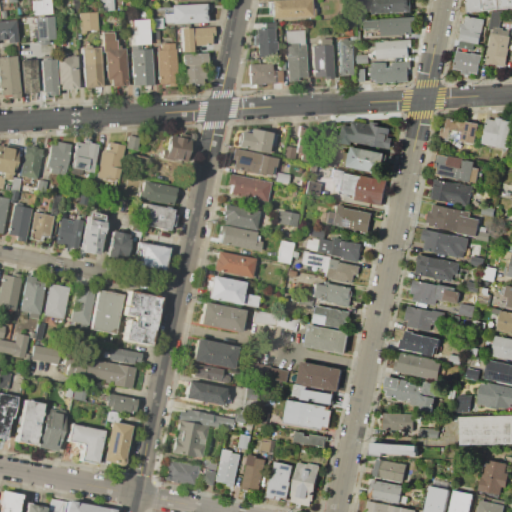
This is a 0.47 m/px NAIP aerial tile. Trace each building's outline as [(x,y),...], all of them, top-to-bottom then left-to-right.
[(31,1),(41,0),(48,0),(49,14),(33,16),(31,1)] [(70,0),(77,0),(78,12),(71,12),(70,0)] [(98,0),(112,0),(112,10),(98,11),(98,0)] [(270,0),(308,0),(309,7),(312,7),(313,16),(271,18),(270,0)] [(411,0),(412,12),(373,14),(372,0),(411,0)] [(466,0),(480,0),(481,10),(467,11),(466,0)] [(482,0),(496,0),(497,8),(483,9),(482,0)] [(498,0),(511,0),(511,6),(500,8),(498,0)] [(170,5),(204,4),(205,22),(170,23),(170,5)] [(490,27),(493,11),(503,10),(499,29),(490,27)] [(78,13),(95,13),(96,30),(84,31),(84,33),(78,34),(78,13)] [(460,39),(479,43),(485,19),(466,15),(460,39)] [(33,19),(50,17),(53,39),(45,40),(45,42),(36,43),(33,19)] [(381,18),(382,35),(413,34),(413,17),(381,18)] [(0,20),(14,19),(16,41),(6,43),(6,40),(0,40),(0,20)] [(149,19),(161,19),(162,28),(149,29),(149,19)] [(129,20),(146,20),(147,45),(130,45),(129,20)] [(254,29),(265,28),(265,24),(273,23),(275,56),(260,57),(260,55),(256,55),(255,45),(253,45),(252,36),(255,36),(254,29)] [(179,29),(212,28),(212,36),(209,36),(209,45),(191,46),(191,52),(180,52),(179,29)] [(284,31),(302,30),(303,43),(285,44),(284,31)] [(149,32),(157,31),(157,43),(149,43),(149,32)] [(505,66),(487,62),(493,32),(511,36),(505,66)] [(100,33),(101,53),(103,53),(102,49),(115,49),(115,40),(111,40),(111,33),(100,33)] [(355,37),(356,75),(337,76),(335,40),(347,40),(347,37),(355,37)] [(310,46),(318,45),(318,39),(330,39),(331,76),(312,77),(310,46)] [(376,42),(377,58),(410,56),(408,39),(376,42)] [(460,40),(459,47),(473,50),(475,43),(460,40)] [(155,50),(156,83),(166,83),(166,86),(176,86),(174,43),(159,44),(159,50),(155,50)] [(286,81),(284,45),(304,44),(305,77),(296,77),(296,81),(286,81)] [(80,48),(82,88),(100,87),(98,47),(80,48)] [(102,49),(115,49),(123,48),(126,86),(109,87),(109,79),(104,80),(103,53),(102,49)] [(128,50),(131,87),(151,85),(149,49),(128,50)] [(453,68),(457,50),(482,55),(478,73),(471,72),(470,74),(462,72),(462,70),(453,68)] [(180,55),(181,86),(203,85),(202,65),(207,64),(206,53),(180,55)] [(356,55),(357,63),(369,63),(369,54),(356,55)] [(0,57),(15,56),(18,93),(0,94),(0,57)] [(75,56),(76,89),(59,90),(59,85),(56,85),(54,57),(75,56)] [(38,60),(53,59),(56,96),(47,96),(46,92),(40,92),(38,60)] [(19,61),(34,60),(36,92),(21,93),(19,61)] [(408,81),(376,82),(376,80),(372,80),(371,63),(411,61),(411,69),(408,69),(408,81)] [(247,64),(247,84),(271,83),(270,63),(247,64)] [(357,69),(357,80),(370,80),(369,68),(357,69)] [(271,70),(280,70),(281,82),(272,82),(271,70)] [(488,118),(495,120),(496,116),(511,119),(511,125),(508,147),(483,143),(488,118)] [(480,124),(475,144),(439,135),(441,127),(445,127),(448,117),(480,124)] [(342,124),(351,126),(352,121),(370,124),(370,121),(376,122),(376,125),(390,128),(389,137),(392,138),(390,149),(376,146),(376,149),(338,142),(342,124)] [(236,147),(239,132),(247,133),(248,128),(275,134),(272,147),(266,145),(265,153),(236,147)] [(168,135),(179,137),(180,135),(189,136),(184,164),(164,160),(168,135)] [(127,136),(138,138),(136,151),(125,149),(127,136)] [(69,144),(63,176),(47,174),(48,169),(43,168),(48,145),(54,146),(55,142),(69,144)] [(95,145),(90,173),(80,171),(79,177),(68,175),(74,142),(86,145),(86,143),(95,145)] [(99,151),(104,152),(106,143),(123,146),(117,180),(95,176),(99,151)] [(16,147),(11,180),(1,179),(2,173),(0,172),(0,147),(6,148),(7,145),(16,147)] [(23,146),(40,149),(34,179),(18,176),(23,146)] [(283,146),(292,148),(290,159),(281,157),(283,146)] [(352,146),(387,153),(383,173),(348,166),(348,165),(340,163),(342,151),(351,153),(352,146)] [(232,148),(259,154),(259,156),(275,159),(273,168),(270,167),(268,176),(255,173),(255,174),(230,169),(232,162),(229,161),(232,148)] [(145,158),(142,172),(124,168),(127,154),(145,158)] [(476,161),(475,167),(479,168),(477,182),(437,174),(438,168),(435,168),(437,154),(476,161)] [(330,169),(387,181),(383,205),(355,199),(356,194),(335,190),(337,179),(329,177),(330,169)] [(275,172),(288,175),(286,184),(273,181),(275,172)] [(227,174),(269,183),(265,202),(228,194),(229,185),(224,184),(227,174)] [(20,192),(9,190),(11,178),(18,179),(17,183),(22,184),(20,192)] [(473,186),(435,178),(431,197),(468,206),(473,186)] [(36,179),(46,181),(43,194),(34,192),(36,179)] [(141,181),(174,187),(171,206),(136,199),(137,191),(139,192),(141,181)] [(305,181),(319,184),(317,193),(303,191),(305,181)] [(95,204),(85,202),(88,185),(98,186),(95,204)] [(20,192),(9,190),(7,202),(13,203),(13,200),(19,201),(20,192)] [(51,194),(66,197),(63,212),(59,211),(59,215),(48,214),(51,194)] [(120,198),(128,199),(125,214),(117,212),(120,198)] [(142,203),(170,209),(169,214),(173,215),(171,226),(167,226),(166,230),(164,230),(163,231),(157,230),(158,228),(137,224),(138,219),(144,220),(146,209),(141,208),(142,203)] [(223,204),(258,211),(254,231),(221,224),(223,216),(220,215),(223,204)] [(332,204),(372,212),(368,234),(322,225),(323,223),(317,222),(319,212),(325,213),(325,212),(331,213),(332,204)] [(433,204),(432,210),(428,209),(426,222),(429,223),(429,225),(457,231),(456,233),(475,237),(476,239),(489,242),(495,217),(433,204)] [(11,205),(29,208),(22,244),(14,242),(15,236),(5,234),(11,205)] [(277,210),(296,214),(294,227),(275,223),(277,210)] [(31,212),(51,216),(47,238),(40,236),(39,242),(26,239),(31,212)] [(97,254),(77,251),(83,219),(86,219),(87,213),(104,216),(97,254)] [(80,221),(75,249),(66,248),(66,245),(54,243),(59,219),(71,221),(71,219),(80,221)] [(257,252),(211,242),(212,236),(216,237),(219,225),(254,232),(253,239),(259,241),(257,252)] [(470,238),(465,258),(424,249),(426,242),(421,240),(424,228),(470,238)] [(308,229),(322,232),(321,237),(314,236),(313,237),(307,236),(308,229)] [(110,231),(128,235),(124,258),(105,254),(110,231)] [(328,241),(325,254),(307,251),(307,249),(303,248),(305,239),(309,240),(310,237),(328,241)] [(330,237),(363,243),(359,262),(326,256),(330,237)] [(279,240),(291,242),(287,264),(275,261),(279,240)] [(134,241),(166,247),(162,270),(136,264),(139,250),(133,248),(134,241)] [(216,251),(253,259),(249,278),(210,270),(213,259),(214,259),(216,251)] [(303,252),(326,257),(325,259),(322,273),(320,273),(321,268),(301,264),(303,252)] [(461,262),(459,274),(454,273),(452,281),(415,274),(419,254),(461,262)] [(472,255),(470,264),(482,267),(485,258),(472,255)] [(326,259),(360,266),(358,276),(354,275),(352,283),(322,277),(326,259)] [(0,273),(19,276),(13,311),(0,308),(0,273)] [(24,275),(43,279),(36,320),(26,318),(27,313),(18,311),(24,275)] [(206,275),(242,282),(238,306),(204,299),(206,287),(204,287),(206,275)] [(460,289),(457,302),(439,297),(437,304),(414,299),(416,294),(409,293),(413,277),(460,289)] [(461,303),(458,315),(482,320),(491,282),(481,279),(476,305),(461,303)] [(467,280),(465,289),(478,292),(480,283),(467,280)] [(321,281),(353,288),(349,306),(309,298),(312,284),(320,285),(321,281)] [(47,283),(66,287),(60,319),(41,316),(47,283)] [(74,286),(92,289),(85,330),(75,328),(76,324),(68,322),(74,286)] [(96,289),(120,294),(113,334),(89,329),(96,289)] [(158,298),(149,345),(122,340),(126,321),(131,322),(132,317),(122,315),(123,307),(127,308),(128,305),(124,304),(126,292),(158,298)] [(242,293),(256,296),(255,305),(240,302),(242,293)] [(201,302),(242,310),(238,332),(197,324),(201,302)] [(406,304),(403,319),(408,320),(407,325),(429,330),(431,323),(446,326),(449,312),(406,304)] [(317,305),(350,311),(346,330),(313,323),(317,305)] [(511,311),(500,309),(495,330),(511,333),(511,311)] [(253,310),(276,315),(274,326),(251,322),(253,310)] [(486,321),(484,332),(469,329),(471,319),(486,321)] [(36,323),(42,324),(40,337),(34,336),(36,323)] [(349,332),(345,353),(306,346),(310,324),(349,332)] [(405,330),(403,339),(400,339),(398,349),(435,356),(439,337),(405,330)] [(511,337),(495,334),(491,354),(511,358),(511,337)] [(194,338),(235,346),(230,369),(189,361),(194,338)] [(27,359),(30,345),(58,351),(55,365),(27,359)] [(466,346),(465,355),(478,357),(479,348),(466,346)] [(107,347),(139,352),(137,362),(133,361),(132,365),(105,361),(105,358),(101,358),(102,351),(106,352),(107,347)] [(437,380),(441,362),(400,353),(399,359),(396,359),(393,369),(437,380)] [(450,354),(448,364),(461,367),(464,357),(450,354)] [(133,368),(129,388),(63,376),(66,356),(133,368)] [(511,364),(488,359),(485,373),(484,378),(511,384),(511,364)] [(302,360),(342,368),(338,390),(297,382),(302,360)] [(188,363),(221,370),(220,375),(226,376),(225,383),(191,377),(191,373),(186,372),(188,363)] [(287,381),(248,373),(250,363),(289,370),(287,381)] [(473,370),(471,378),(484,381),(484,378),(485,373),(473,370)] [(0,372),(8,374),(5,389),(0,388),(0,372)] [(387,374),(385,382),(382,391),(386,391),(385,395),(419,403),(415,419),(432,422),(441,384),(423,380),(421,385),(408,382),(409,379),(387,374)] [(186,381),(223,388),(222,392),(225,393),(224,398),(221,397),(220,407),(182,399),(186,381)] [(511,388),(480,383),(477,402),(511,407),(511,388)] [(71,394),(73,386),(80,387),(79,395),(71,394)] [(63,397),(66,387),(72,388),(69,398),(63,397)] [(449,387),(446,399),(446,410),(447,420),(456,422),(456,411),(469,411),(468,397),(455,398),(458,388),(449,387)] [(245,388),(259,391),(254,416),(240,413),(245,388)] [(301,399),(303,388),(334,394),(331,404),(315,401),(316,399),(311,398),(310,401),(301,399)] [(0,394),(14,397),(9,418),(7,417),(2,440),(0,439),(0,394)] [(134,399),(131,415),(108,411),(109,407),(103,406),(105,394),(134,399)] [(263,394),(277,397),(275,405),(261,403),(263,394)] [(21,399),(40,403),(32,445),(12,441),(21,399)] [(288,399),(332,407),(329,427),(323,426),(322,429),(283,422),(288,399)] [(44,407),(63,411),(54,452),(35,448),(44,407)] [(184,409),(201,412),(198,423),(177,419),(178,411),(183,412),(184,409)] [(259,410),(269,412),(267,423),(256,421),(259,410)] [(234,412),(248,415),(246,422),(233,419),(234,412)] [(383,412),(382,430),(414,431),(422,431),(422,437),(438,438),(440,425),(415,423),(414,413),(383,412)] [(511,445),(511,415),(460,416),(460,446),(511,445)] [(215,416),(231,419),(230,429),(213,425),(215,416)] [(176,420),(205,425),(199,459),(169,453),(172,439),(177,440),(179,431),(174,430),(176,420)] [(108,421),(128,425),(121,463),(118,465),(101,462),(108,421)] [(68,424),(100,430),(93,466),(77,462),(80,445),(64,441),(68,424)] [(294,441),(296,432),(305,433),(304,436),(310,436),(310,434),(327,437),(325,447),(294,441)] [(241,433),(251,435),(248,449),(238,447),(241,433)] [(262,437),(277,440),(275,452),(260,449),(262,437)] [(416,456),(412,455),(383,453),(384,457),(369,455),(373,440),(418,444),(416,456)] [(223,448),(233,450),(233,452),(240,454),(234,486),(227,485),(227,482),(217,480),(223,448)] [(248,454),(257,455),(257,457),(266,459),(260,489),(251,488),(250,490),(242,488),(248,454)] [(408,464),(404,482),(373,476),(376,458),(408,464)] [(487,458),(484,472),(481,471),(476,490),(501,496),(503,489),(508,488),(511,474),(507,473),(509,463),(487,458)] [(203,459),(219,462),(217,469),(202,466),(203,459)] [(166,460),(197,466),(192,490),(161,483),(166,460)] [(275,461),(293,465),(289,481),(292,482),(288,498),(277,495),(276,499),(267,497),(275,461)] [(298,461),(309,464),(309,462),(321,464),(313,500),(311,500),(310,505),(291,501),(292,496),(291,496),(298,461)] [(203,469),(217,472),(214,486),(200,483),(203,469)] [(400,502),(370,496),(373,479),(403,485),(400,502)] [(430,485),(423,511),(444,511),(450,489),(430,485)] [(475,495),(471,511),(450,511),(455,490),(475,495)] [(0,511),(0,491),(19,495),(15,511),(0,511)] [(47,511),(50,498),(112,511),(111,511),(47,511)] [(504,511),(506,505),(482,499),(478,511),(504,511)] [(416,510),(415,511),(369,511),(370,508),(367,507),(368,501),(416,510)] [(21,511),(42,511),(43,507),(24,503),(21,511)]
